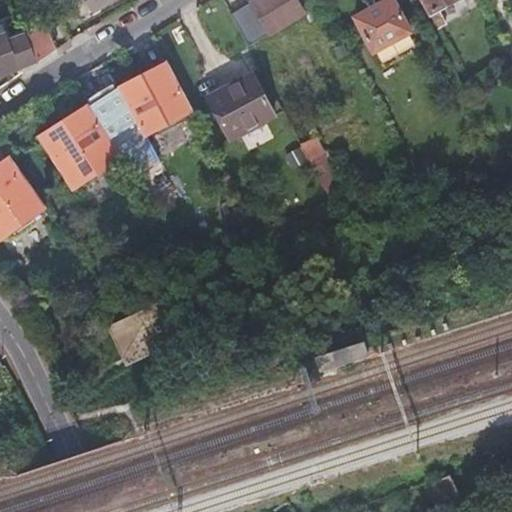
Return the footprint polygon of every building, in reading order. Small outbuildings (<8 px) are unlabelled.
[(86,0),(94,13),(114,0),(86,0)] [(255,0),(231,14),(248,45),(303,14),(294,0),(255,0)] [(387,0),(354,18),(372,52),(409,31),(391,0),(387,0)] [(422,0),(438,28),(446,23),(438,9),(454,0),(422,0)] [(409,31),(372,52),(378,62),(415,42),(409,31)] [(57,51),(44,33),(26,40),(36,62),(36,63),(57,51)] [(0,70),(17,63),(20,70),(36,62),(26,40),(24,36),(7,43),(5,38),(0,39),(0,70)] [(194,115),(165,62),(150,70),(132,80),(118,88),(147,140),(159,134),(182,121),(194,115)] [(130,75),(132,80),(150,70),(148,65),(130,75)] [(251,77),(207,101),(230,142),(274,118),(251,77)] [(124,161),(86,106),(72,116),(52,129),(37,139),(75,194),(87,186),(111,170),(124,161)] [(49,124),(52,129),(72,116),(68,111),(49,124)] [(184,125),(182,121),(159,134),(161,138),(184,125)] [(317,138),(303,146),(313,165),(327,158),(317,138)] [(302,150),(289,157),(295,168),(308,161),(302,150)] [(337,175),(327,158),(313,165),(323,183),(337,175)] [(40,222),(52,213),(11,159),(0,167),(0,243),(4,249),(16,240),(40,222)] [(114,174),(111,170),(87,186),(90,191),(114,174)] [(43,226),(40,222),(16,240),(19,244),(43,226)] [(122,365),(163,350),(148,311),(107,325),(122,365)]
